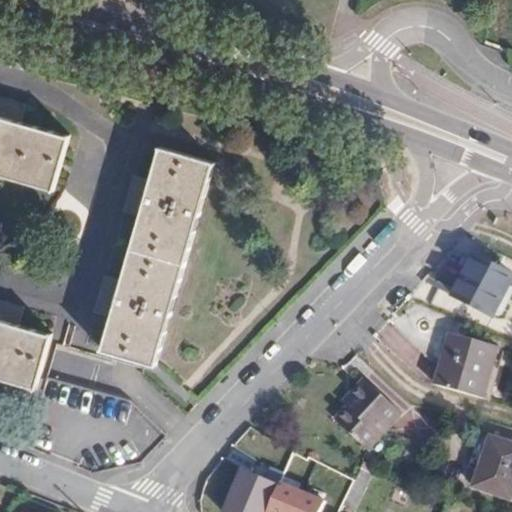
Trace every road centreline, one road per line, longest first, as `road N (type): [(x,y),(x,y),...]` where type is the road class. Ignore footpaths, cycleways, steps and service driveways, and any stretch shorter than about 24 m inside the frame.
road 1 (residential): [(140,511),(408,230)]
road 2 (secondary): [(67,17),(396,130)]
road 3 (secondary): [(305,69),(67,17)]
road 4 (residential): [(383,44),(403,28),(438,30),(511,90)]
road 5 (residential): [(0,459),(130,511)]
